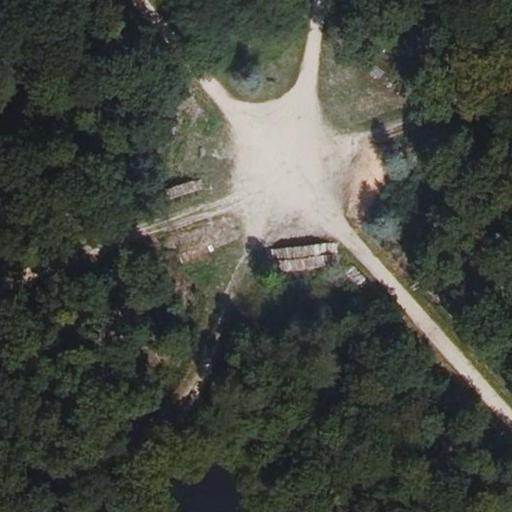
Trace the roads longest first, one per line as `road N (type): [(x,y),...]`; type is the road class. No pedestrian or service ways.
road 1 (track): [(290,181),(244,247),(185,410),(130,470),(110,511)]
road 2 (track): [(511,424),(290,181)]
road 3 (track): [(0,285),(290,181)]
road 4 (track): [(290,181),(511,85)]
road 5 (track): [(290,181),(136,0)]
road 6 (track): [(323,0),(290,181)]
